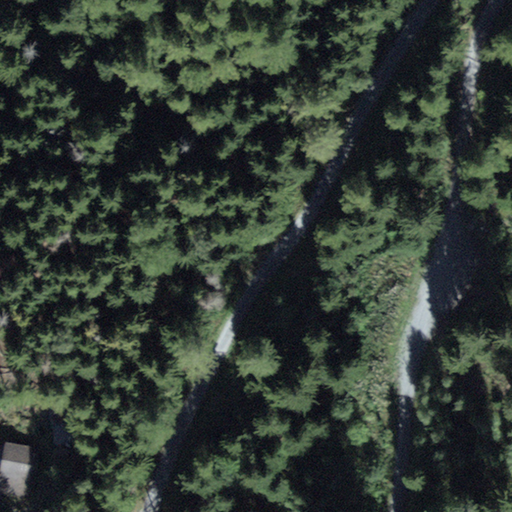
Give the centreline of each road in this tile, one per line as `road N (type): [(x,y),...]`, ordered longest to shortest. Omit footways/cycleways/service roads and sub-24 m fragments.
road 1 (track): [(406,0),(359,52),(204,344),(143,511)]
road 2 (track): [(372,511),(469,94),(511,5)]
